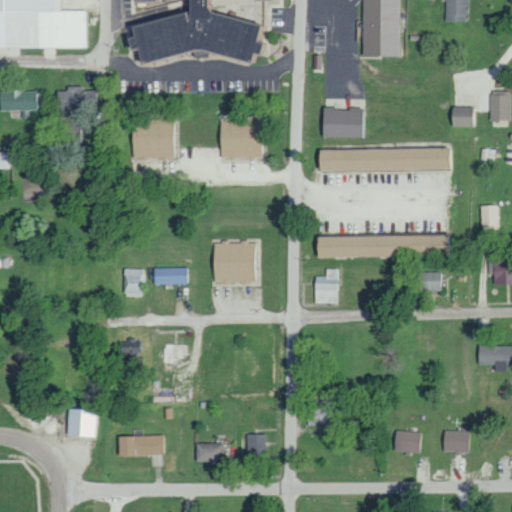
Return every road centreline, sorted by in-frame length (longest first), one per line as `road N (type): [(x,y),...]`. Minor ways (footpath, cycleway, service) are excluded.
road 1 (residential): [(290,511),(297,0)]
road 2 (residential): [(500,490),(64,502)]
road 3 (residential): [(125,323),(511,313)]
road 4 (residential): [(298,68),(0,66)]
